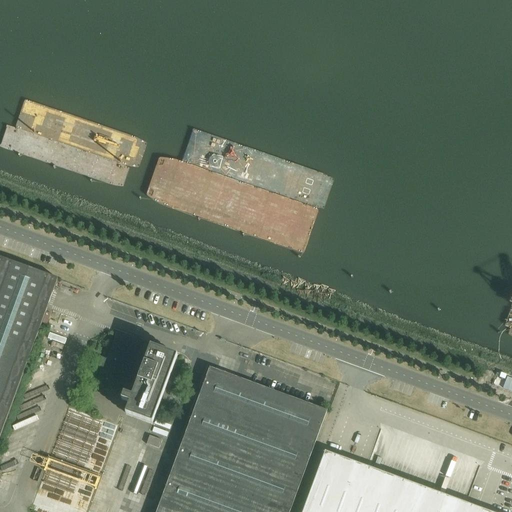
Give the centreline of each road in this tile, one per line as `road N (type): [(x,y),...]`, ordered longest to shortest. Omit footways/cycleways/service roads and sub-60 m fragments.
road 1 (unclassified): [(511,416),(0,228)]
road 2 (unknown): [(511,458),(345,398)]
